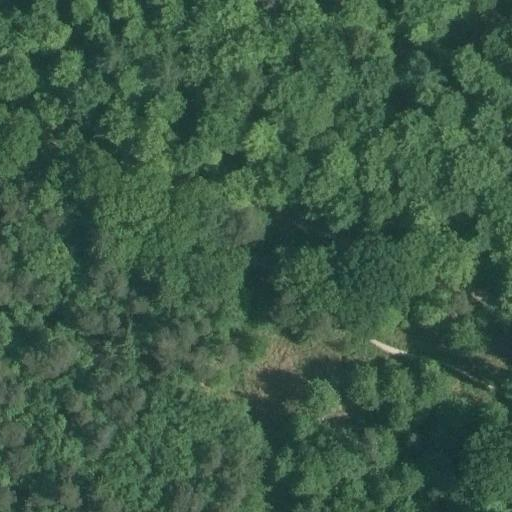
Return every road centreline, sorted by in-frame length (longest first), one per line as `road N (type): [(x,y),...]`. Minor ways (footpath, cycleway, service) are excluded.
road 1 (unknown): [(511,398),(0,186)]
road 2 (track): [(0,99),(511,302)]
